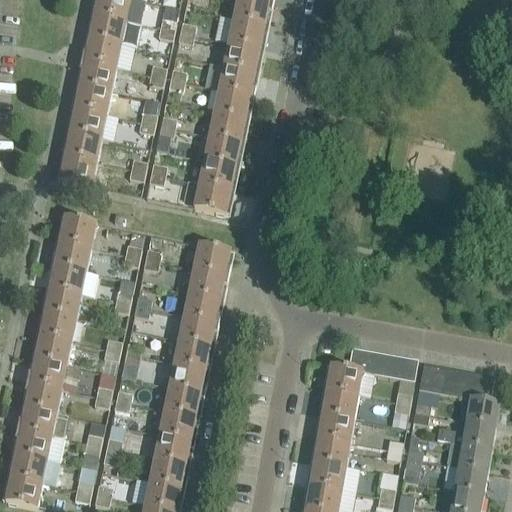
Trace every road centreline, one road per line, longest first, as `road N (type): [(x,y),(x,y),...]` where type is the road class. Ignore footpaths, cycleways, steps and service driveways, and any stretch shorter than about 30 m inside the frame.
road 1 (residential): [(295,319),(263,273),(316,0)]
road 2 (residential): [(511,357),(295,319)]
road 3 (residential): [(261,511),(295,319)]
